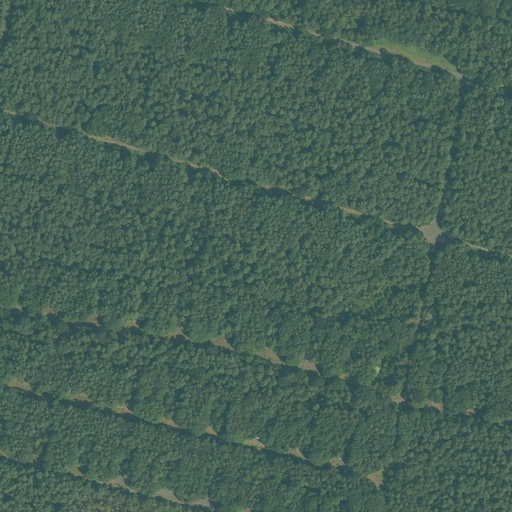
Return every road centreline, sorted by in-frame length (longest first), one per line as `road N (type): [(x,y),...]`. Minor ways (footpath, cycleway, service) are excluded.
road 1 (unclassified): [(0,109),(436,236)]
road 2 (unclassified): [(399,399),(241,351),(0,304)]
road 3 (unclassified): [(0,389),(382,484)]
road 4 (unclassified): [(464,77),(195,0)]
road 5 (unclassified): [(0,458),(220,511)]
road 6 (unclassified): [(436,236),(399,399)]
road 7 (unclassified): [(464,77),(436,236)]
